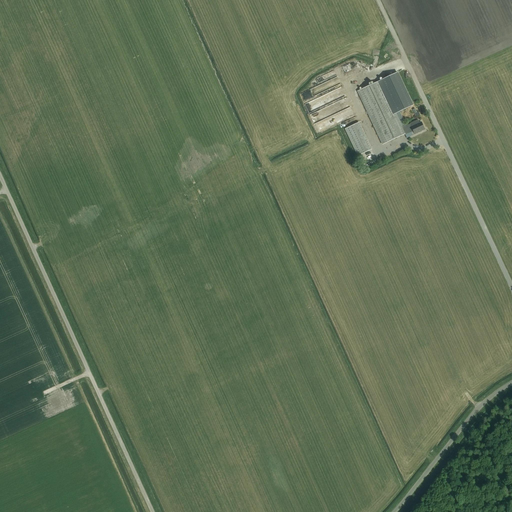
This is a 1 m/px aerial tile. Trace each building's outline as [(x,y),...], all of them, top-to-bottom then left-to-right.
[(327,76),(319,78),(320,81),(326,79),(326,78),(325,79),(324,77),(328,78),(328,76),(331,76),(329,78),(327,79),(327,81),(326,84),(331,86),(333,81),(337,83),(341,82),(338,74),(336,74),(335,71),(328,73),(327,76)] [(412,106),(397,73),(358,91),(383,144),(405,134),(404,134),(409,132),(409,133),(413,131),(415,134),(425,130),(421,122),(420,123),(418,120),(410,123),(410,124),(406,126),(399,112),(412,106)] [(306,100),(319,94),(316,88),(303,93),(306,100)] [(321,100),(310,104),(311,110),(323,107),(321,100)] [(359,122),(351,126),(345,129),(358,156),(371,150),(359,122)]
